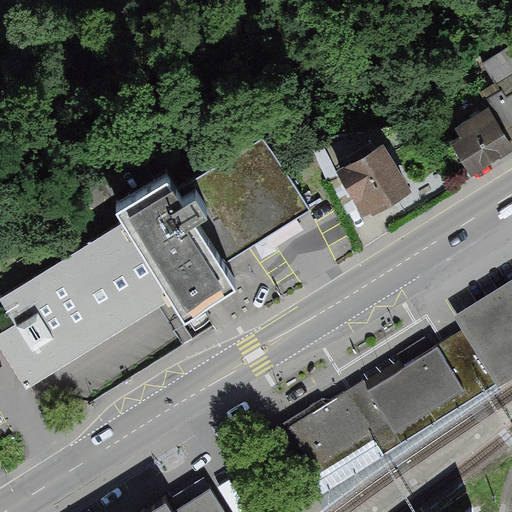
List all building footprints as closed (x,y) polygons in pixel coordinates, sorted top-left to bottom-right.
[(455,118),(461,128),(452,134),(455,138),(449,141),(459,158),(465,155),(472,167),(511,143),(511,134),(506,125),(511,120),(511,40),(483,59),(496,80),(482,89),(487,98),(455,118)] [(194,204),(228,260),(285,226),(315,208),(263,121),(177,172),(183,183),(195,176),(207,197),(194,204)] [(377,144),(338,167),(374,226),(412,203),(377,144)] [(168,158),(113,190),(120,203),(125,211),(151,254),(175,294),(185,310),(221,289),(239,278),(228,260),(194,204),(207,197),(195,176),(183,183),(177,172),(168,158)] [(125,211),(0,289),(0,291),(15,316),(0,325),(0,343),(27,386),(166,300),(175,294),(151,254),(125,211)] [(511,273),(454,310),(463,325),(511,294),(511,353),(490,368),(499,382),(511,373),(511,273)] [(511,294),(463,325),(490,368),(511,353),(511,294)] [(366,380),(363,376),(345,388),(374,435),(383,450),(497,379),(490,368),(463,325),(438,339),(465,383),(396,426),(368,383),(366,380)] [(435,333),(399,355),(401,358),(403,361),(438,339),(435,333)] [(403,361),(368,383),(381,403),(396,426),(443,396),(465,383),(438,339),(403,361)] [(368,383),(403,361),(402,360),(401,358),(399,355),(363,376),(366,380),(368,383)] [(499,382),(497,379),(383,450),(374,435),(323,466),(312,473),(321,487),(316,491),(326,507),(502,386),(499,382)] [(313,408),(289,423),(306,450),(310,455),(315,464),(320,461),(361,436),(364,441),(374,435),(345,388),(326,400),(323,395),(310,403),(313,408)] [(313,408),(310,403),(277,423),(298,455),(306,450),(289,423),(313,408)] [(364,441),(361,436),(320,461),(323,466),(364,441)] [(204,466),(164,490),(170,501),(210,476),(204,466)] [(232,511),(210,476),(181,494),(170,501),(167,496),(164,490),(129,511),(232,511)] [(479,511),(475,497),(454,511),(479,511)]
